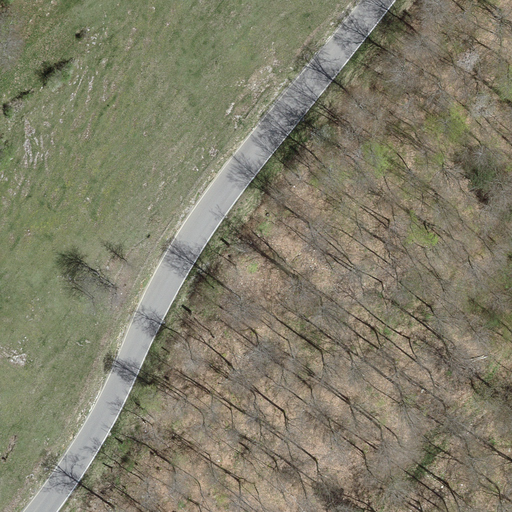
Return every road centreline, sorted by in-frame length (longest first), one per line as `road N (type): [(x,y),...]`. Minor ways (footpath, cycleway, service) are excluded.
road 1 (tertiary): [(378,0),(181,256),(123,374),(39,511)]
road 2 (track): [(511,361),(478,407),(409,468),(390,511)]
